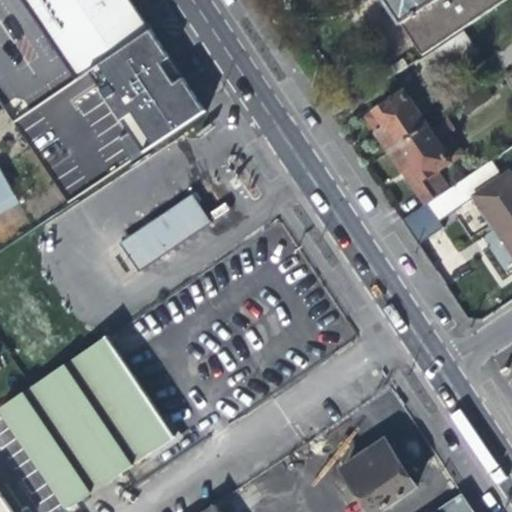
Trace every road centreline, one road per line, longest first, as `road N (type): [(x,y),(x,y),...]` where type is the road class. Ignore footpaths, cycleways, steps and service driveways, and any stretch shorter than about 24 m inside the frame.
road 1 (secondary): [(441,368),(193,0)]
road 2 (secondary): [(511,473),(441,368)]
